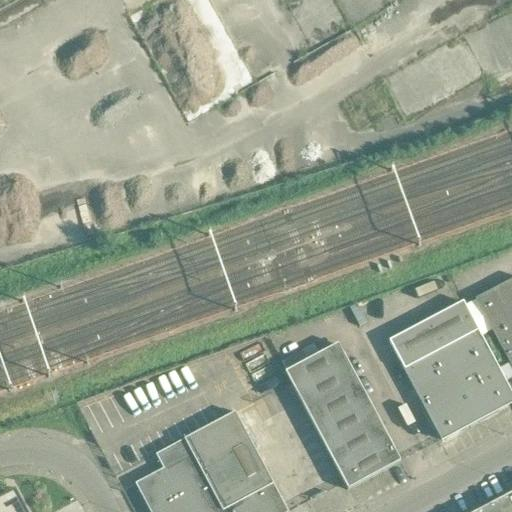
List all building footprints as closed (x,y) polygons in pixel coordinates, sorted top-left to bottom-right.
[(511,280),(475,300),(510,365),(499,371),(505,383),(511,379),(511,280)] [(511,395),(505,383),(463,303),(389,342),(441,441),(511,403),(511,395)] [(401,463),(340,345),(286,372),(292,383),(348,491),(401,463)] [(286,511),(235,414),(184,441),(156,456),(163,470),(135,485),(149,511),(286,511)] [(23,511),(14,495),(0,502),(0,511),(23,511)] [(511,511),(511,495),(482,511),(511,511)]
